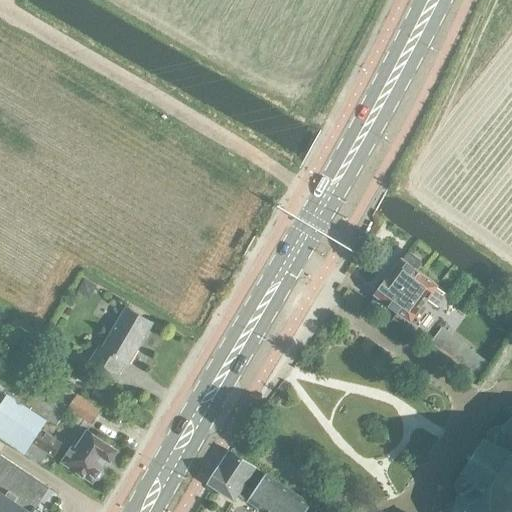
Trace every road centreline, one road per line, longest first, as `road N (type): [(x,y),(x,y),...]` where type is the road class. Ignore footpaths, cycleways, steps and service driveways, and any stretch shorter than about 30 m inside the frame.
road 1 (primary): [(430,0),(337,182),(142,511)]
road 2 (unknown): [(0,3),(304,186)]
road 3 (residential): [(511,381),(477,401),(423,501),(396,511)]
